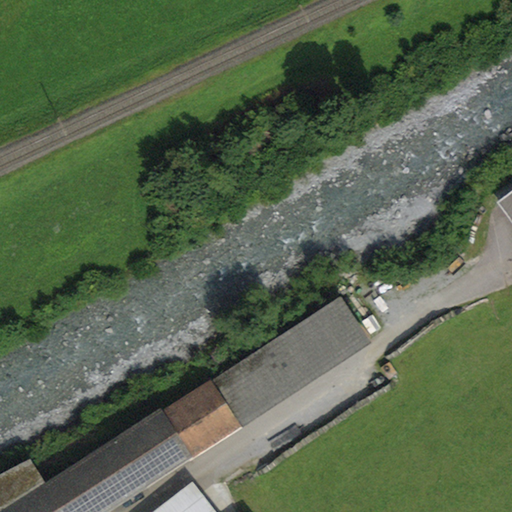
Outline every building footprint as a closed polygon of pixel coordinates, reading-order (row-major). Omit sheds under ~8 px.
[(511,219),(511,195),(501,204),(511,219)] [(366,342),(339,302),(209,386),(236,427),(366,342)] [(161,417),(188,459),(236,427),(209,386),(161,417)] [(45,487),(61,511),(104,511),(188,459),(161,417),(159,414),(45,487)] [(61,511),(45,487),(30,464),(0,479),(0,511),(61,511)] [(154,511),(183,511),(203,497),(192,483),(154,511)] [(214,511),(203,497),(183,511),(214,511)]
